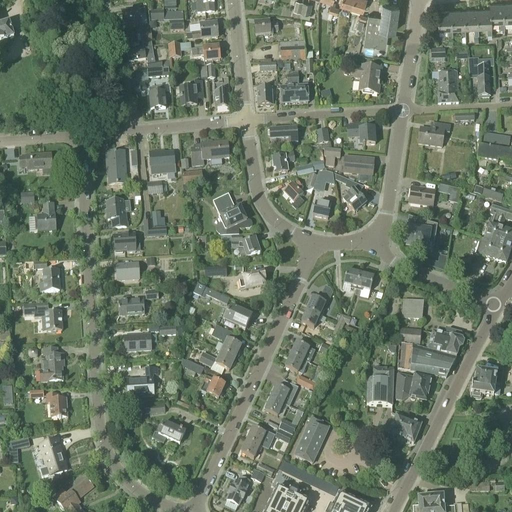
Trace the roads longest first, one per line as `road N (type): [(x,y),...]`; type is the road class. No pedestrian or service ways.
road 1 (residential): [(185,511),(147,496),(106,451),(97,416),(80,137)]
road 2 (residential): [(194,511),(315,243)]
road 3 (tertiary): [(393,511),(498,305)]
road 4 (residential): [(245,121),(80,137)]
road 5 (residential): [(245,121),(404,112)]
road 6 (residential): [(315,243),(269,215),(256,190),(245,121)]
road 7 (residential): [(498,305),(389,261),(374,239)]
road 8 (residential): [(374,239),(404,112)]
road 9 (residential): [(245,121),(234,0)]
